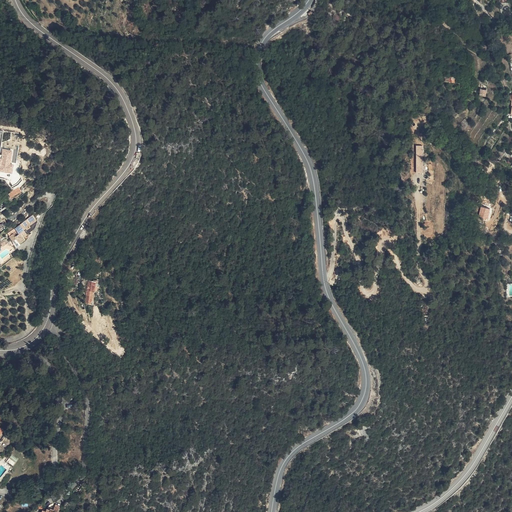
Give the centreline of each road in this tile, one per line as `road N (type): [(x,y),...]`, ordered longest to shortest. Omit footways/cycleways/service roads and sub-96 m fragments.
road 1 (secondary): [(271,511),(289,455),(356,410),(366,379),(324,284),(307,159),(258,76),(264,36),(307,0)]
road 2 (secondary): [(16,0),(28,20),(114,82),(137,140),(127,168),(60,258),(41,332),(29,344),(0,350)]
road 3 (secondary): [(511,396),(458,483),(419,511)]
